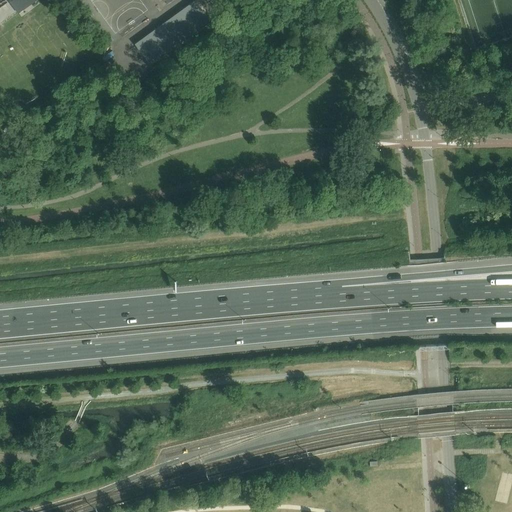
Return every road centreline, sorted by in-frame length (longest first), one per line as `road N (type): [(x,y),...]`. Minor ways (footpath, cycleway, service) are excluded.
road 1 (motorway): [(0,357),(511,317)]
road 2 (unclassified): [(400,57),(425,143),(447,448)]
road 3 (motorway): [(343,298),(0,328)]
road 4 (motorway): [(511,269),(410,277),(343,298)]
road 5 (motorway): [(511,288),(343,298)]
